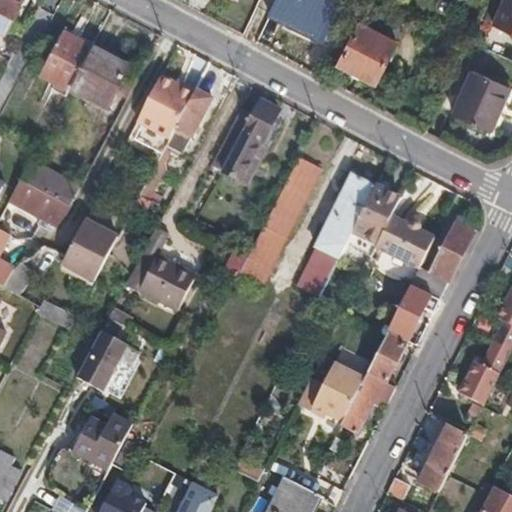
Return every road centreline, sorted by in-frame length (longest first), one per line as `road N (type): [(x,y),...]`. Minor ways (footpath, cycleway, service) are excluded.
road 1 (residential): [(511,197),(142,0)]
road 2 (residential): [(360,511),(511,199)]
